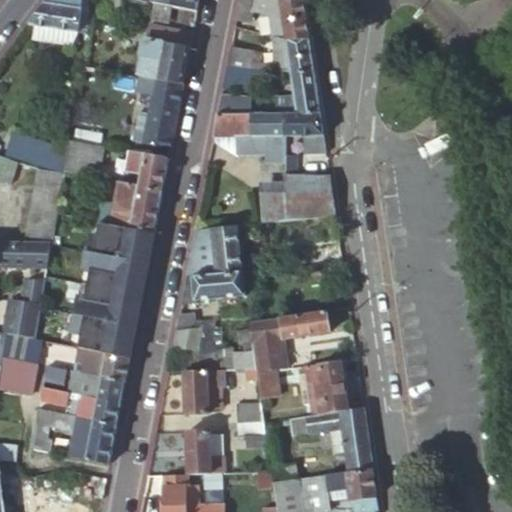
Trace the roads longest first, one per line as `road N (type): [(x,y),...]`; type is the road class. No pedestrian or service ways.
road 1 (residential): [(221,0),(120,511)]
road 2 (residential): [(401,511),(353,150),(374,0)]
